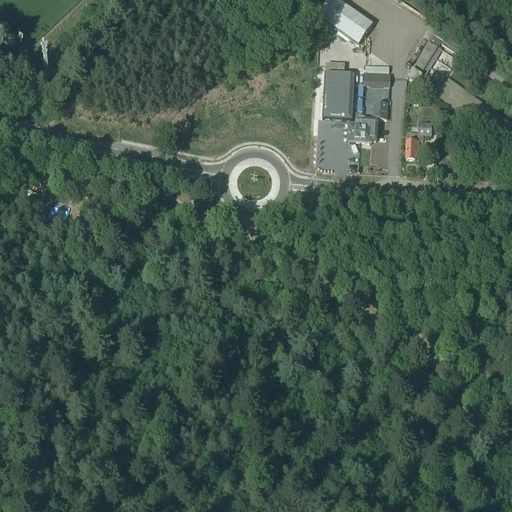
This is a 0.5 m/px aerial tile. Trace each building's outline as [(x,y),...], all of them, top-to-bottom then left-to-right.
[(358,48),(372,28),(332,0),(330,0),(317,19),(358,48)] [(494,69),(437,32),(428,45),(430,45),(413,72),(412,71),(406,81),(415,87),(416,86),(433,98),(440,87),(426,77),(441,52),(437,50),(440,46),(488,78),(494,69)] [(322,115),(322,121),(323,121),(352,123),(352,115),(355,115),(354,129),(352,129),(349,128),(348,144),(349,144),(359,145),(361,127),(361,119),(361,118),(361,116),(362,109),(353,109),(354,77),(353,77),(343,76),(343,68),(343,66),(326,65),(325,67),(325,75),(324,75),(322,115)] [(489,78),(489,79),(511,94),(511,80),(495,69),(489,78)] [(365,77),(365,86),(372,87),(371,89),(382,89),(382,87),(389,87),(389,78),(365,77)] [(387,122),(387,106),(373,105),(372,121),(387,122)] [(361,127),(359,145),(365,145),(365,147),(368,147),(369,147),(370,146),(370,145),(371,146),(371,145),(371,143),(376,144),(377,124),(371,123),(365,123),(365,119),(364,119),(361,119),(361,127)] [(185,124),(181,130),(186,134),(190,128),(185,124)] [(431,139),(431,127),(418,126),(418,137),(407,136),(406,143),(405,162),(414,162),(415,158),(417,158),(418,144),(422,144),(422,138),(431,139)] [(47,205),(45,219),(65,223),(68,210),(47,205)]
